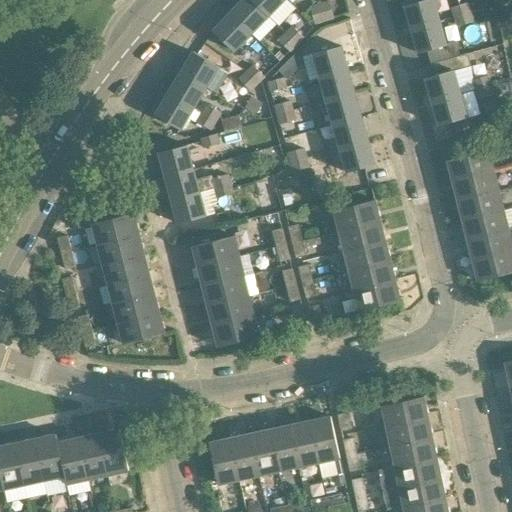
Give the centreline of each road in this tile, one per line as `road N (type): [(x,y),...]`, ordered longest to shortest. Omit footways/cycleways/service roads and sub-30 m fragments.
road 1 (residential): [(153,392),(232,389),(417,344),(435,330),(439,279),(364,0)]
road 2 (residential): [(491,511),(458,350),(467,333),(511,321)]
road 3 (residential): [(42,170),(94,91),(172,0)]
road 4 (residential): [(0,359),(153,392)]
road 5 (residential): [(153,392),(179,511)]
